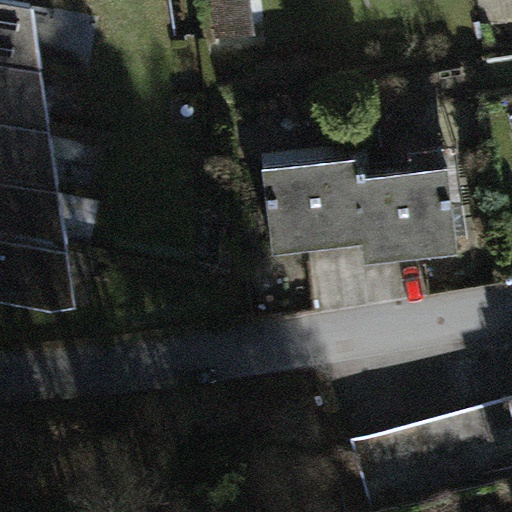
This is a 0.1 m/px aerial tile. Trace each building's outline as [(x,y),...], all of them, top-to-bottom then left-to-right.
[(0,0),(0,65),(42,74),(32,5),(0,0)] [(42,74),(0,65),(0,120),(51,129),(42,74)] [(51,129),(0,120),(0,181),(60,192),(51,129)] [(368,247),(361,176),(359,155),(264,164),(272,255),(368,247)] [(452,167),(361,176),(368,247),(369,267),(461,258),(452,167)] [(60,192),(0,181),(0,239),(69,251),(60,192)] [(69,251),(0,239),(0,302),(54,314),(79,312),(69,251)] [(511,471),(511,398),(493,404),(511,472),(511,471)] [(359,469),(420,466),(418,429),(357,432),(359,469)]
